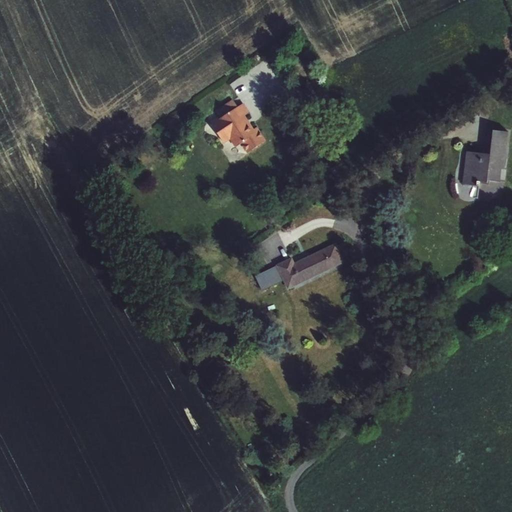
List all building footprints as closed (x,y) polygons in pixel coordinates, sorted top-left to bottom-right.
[(291,66),(283,54),(268,64),(276,76),(291,66)] [(226,114),(238,106),(234,100),(222,107),(225,112),(226,114)] [(249,111),(243,103),(226,114),(225,112),(218,116),(219,118),(212,123),(223,140),(231,136),(237,145),(242,142),(248,152),(266,140),(257,126),(254,128),(252,129),(243,115),(245,114),(249,111)] [(245,114),(243,115),(252,129),(254,128),(245,114)] [(508,132),(488,129),(486,153),(467,151),(463,184),(479,186),(480,182),(487,182),(488,180),(505,182),(507,169),(504,168),(508,132)] [(290,277),(293,286),(343,262),(335,245),(294,264),(291,259),(277,266),(283,277),(281,278),(283,281),(284,280),(290,277)] [(288,288),(293,286),(290,277),(284,280),(288,288)]
